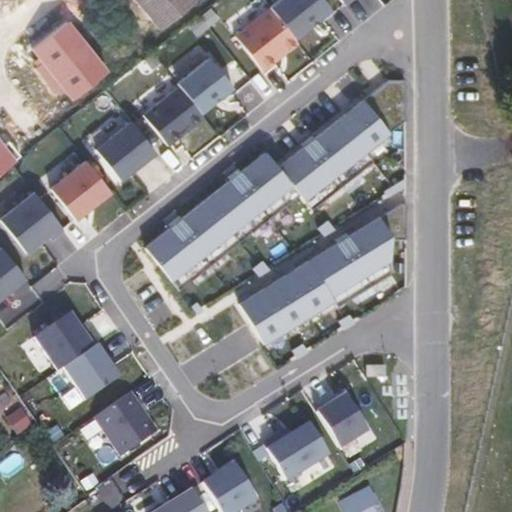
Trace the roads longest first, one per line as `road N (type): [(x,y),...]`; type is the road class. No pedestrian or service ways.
road 1 (residential): [(428,27),(358,47),(110,242),(106,282),(191,404),(227,420),(369,339),(434,338)]
road 2 (residential): [(434,338),(428,27)]
road 3 (residential): [(423,511),(433,456),(434,338)]
